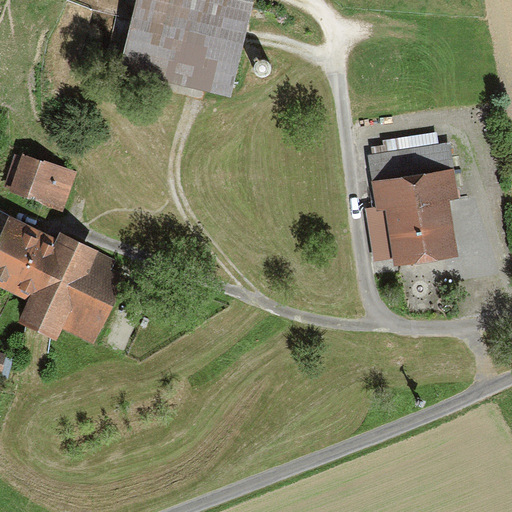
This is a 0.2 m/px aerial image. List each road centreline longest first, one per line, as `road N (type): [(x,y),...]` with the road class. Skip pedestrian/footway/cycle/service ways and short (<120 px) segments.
road 1 (residential): [(511,376),(357,448),(178,511)]
road 2 (track): [(373,321),(331,26),(309,0)]
road 3 (track): [(251,295),(185,224),(171,180),(188,113)]
